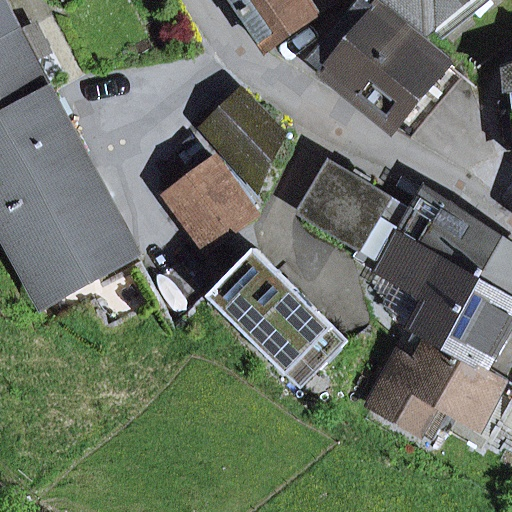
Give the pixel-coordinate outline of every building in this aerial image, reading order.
[(0,0),(0,43),(20,33),(3,0),(0,0)] [(234,0),(270,51),(320,16),(309,0),(234,0)] [(399,19),(394,14),(402,6),(395,0),(347,0),(345,3),(358,13),(315,62),(409,138),(460,75),(394,24),(399,19)] [(395,0),(402,6),(431,30),(469,0),(395,0)] [(469,0),(431,30),(445,41),(495,0),(469,0)] [(0,125),(53,97),(20,33),(0,43),(0,125)] [(246,93),(206,131),(259,191),(286,135),(246,93)] [(0,223),(2,223),(46,305),(139,255),(53,97),(0,125),(0,223)] [(360,250),(380,217),(403,230),(413,214),(332,165),(301,214),(360,250)] [(171,202),(208,252),(257,216),(220,166),(171,202)] [(399,238),(511,300),(511,246),(427,191),(413,214),(403,230),(399,238)] [(431,338),(488,368),(511,326),(511,300),(399,238),(378,273),(431,302),(415,331),(430,340),(431,338)] [(210,298),(302,391),(350,343),(258,250),(210,298)] [(450,414),(479,430),(508,382),(488,368),(431,338),(430,340),(417,363),(403,355),(372,408),(434,443),(450,414)]
